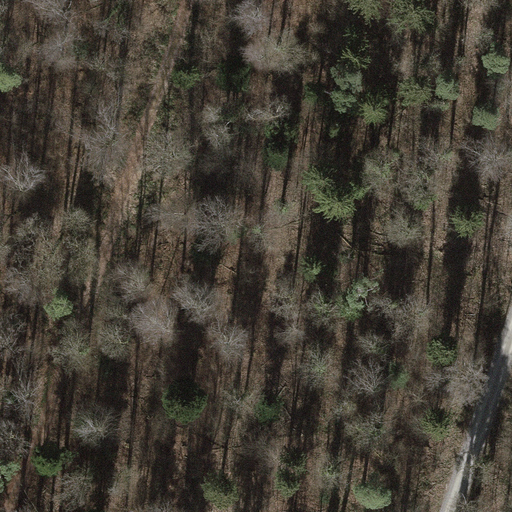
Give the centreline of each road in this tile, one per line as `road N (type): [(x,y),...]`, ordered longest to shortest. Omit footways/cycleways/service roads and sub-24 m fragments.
road 1 (track): [(186,0),(50,414),(5,511)]
road 2 (track): [(451,511),(511,335)]
